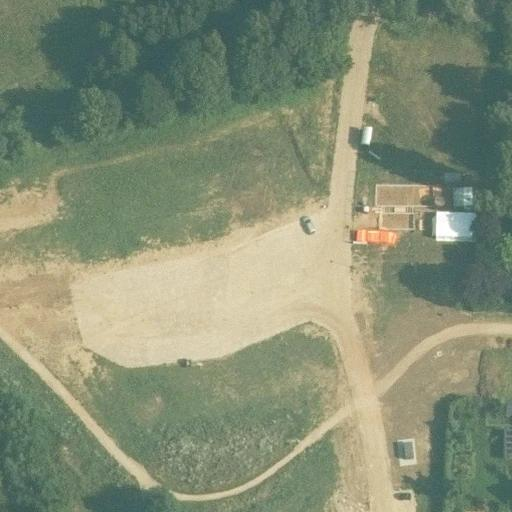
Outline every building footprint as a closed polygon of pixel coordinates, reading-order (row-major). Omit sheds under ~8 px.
[(56,0),(46,0),(20,13),(27,28),(39,23),(50,46),(73,35),(56,0)] [(56,0),(73,35),(96,24),(85,1),(86,0),(56,0)] [(497,0),(481,0),(480,1),(485,17),(501,13),(497,0)] [(0,25),(0,62),(1,67),(24,58),(10,22),(0,25)] [(385,120),(384,155),(434,155),(435,120),(385,120)] [(255,143),(232,153),(248,193),(284,178),(277,162),(265,167),(255,143)] [(218,186),(206,191),(213,207),(248,193),(232,153),(209,162),(218,186)] [(183,168),(160,174),(168,212),(172,211),(192,207),(183,168)] [(160,174),(140,178),(148,216),(164,213),(168,212),(160,174)] [(140,178),(120,182),(128,220),(132,219),(148,216),(140,178)] [(120,182),(100,186),(108,225),(124,221),(128,220),(120,182)] [(82,203),(68,206),(73,232),(108,225),(100,186),(79,191),(82,203)] [(374,208),(379,208),(378,231),(413,232),(414,209),(433,209),(433,186),(374,186),(374,208)] [(168,212),(164,213),(167,224),(175,222),(172,211),(168,212)] [(128,220),(124,221),(127,233),(135,231),(132,219),(128,220)] [(175,222),(167,224),(169,236),(177,234),(175,222)] [(48,227),(27,229),(32,268),(53,265),(52,257),(51,249),(50,240),(49,232),(48,227)] [(27,229),(7,232),(11,271),(32,268),(27,229)] [(60,230),(49,232),(50,240),(61,239),(60,230)] [(135,231),(127,233),(129,245),(138,243),(135,231)] [(7,232),(0,232),(0,272),(11,271),(7,232)] [(61,239),(50,240),(51,249),(62,247),(61,239)] [(77,243),(69,244),(70,257),(79,256),(77,243)] [(62,247),(51,249),(52,257),(63,255),(62,247)] [(63,255),(52,257),(53,265),(64,264),(63,255)] [(311,335),(291,343),(306,379),(326,371),(311,335)] [(291,343),(272,351),(287,387),(306,379),(291,343)] [(272,351),(254,359),(268,395),(287,387),(272,351)] [(254,359),(234,367),(236,372),(239,380),(242,387),(245,395),(249,403),(268,395),(254,359)] [(236,372),(226,376),(229,384),(239,380),(236,372)] [(210,373),(189,375),(193,414),(215,412),(214,403),(213,395),(212,386),(211,378),(210,373)] [(189,375),(169,378),(173,416),(193,414),(189,375)] [(222,377),(211,378),(212,386),(223,385),(222,377)] [(169,378),(148,380),(153,419),(173,416),(169,378)] [(148,380),(127,382),(131,421),(153,419),(148,380)] [(239,380),(229,384),(232,391),(242,387),(239,380)] [(223,385),(212,386),(213,395),(224,394),(223,385)] [(242,387),(232,391),(235,399),(245,395),(242,387)] [(224,394),(213,395),(214,403),(225,402),(224,394)] [(245,395),(235,399),(239,407),(249,403),(245,395)] [(225,402),(214,403),(215,412),(226,410),(225,402)] [(328,511),(324,500),(304,508),(305,511),(328,511)]
